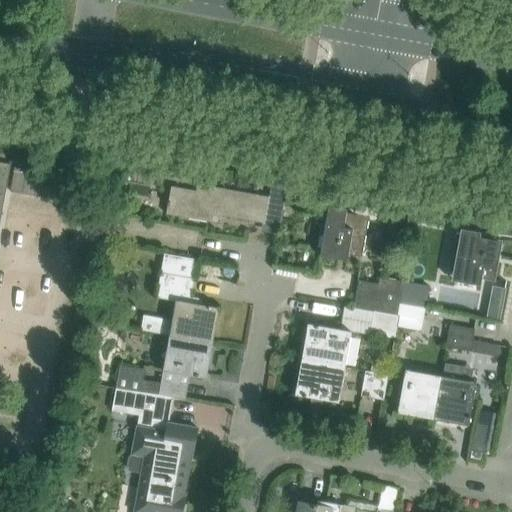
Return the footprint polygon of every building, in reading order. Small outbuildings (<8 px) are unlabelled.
[(0,218),(7,179),(10,165),(0,163),(0,218)] [(14,167),(10,191),(11,191),(46,198),(47,195),(51,173),(15,167),(14,167)] [(270,191),(286,194),(288,183),(272,180),(270,191)] [(218,224),(218,222),(216,222),(217,215),(264,223),(269,197),(198,184),(197,191),(171,186),(168,201),(167,201),(166,205),(167,206),(166,214),(207,222),(218,224)] [(321,249),(320,255),(320,256),(333,259),(334,259),(346,261),(347,261),(347,260),(348,254),(362,257),(369,217),(346,213),(347,209),(346,209),(346,210),(329,207),(330,206),(329,206),(328,210),(324,209),(323,210),(328,211),(321,248),(319,248),(319,249),(321,249)] [(451,273),(453,273),(452,280),(480,285),(481,278),(494,281),(501,241),(479,237),(480,233),(461,230),(461,233),(456,233),(456,234),(460,234),(454,272),(451,272),(451,273)] [(197,263),(164,257),(161,273),(194,279),(197,263)] [(190,302),(194,279),(161,273),(156,297),(175,301),(169,335),(213,343),(219,308),(190,302)] [(358,280),(353,308),(398,316),(400,304),(404,282),(378,277),(377,284),(358,280)] [(429,286),(404,282),(400,304),(426,309),(429,286)] [(400,304),(398,316),(395,328),(421,332),(426,309),(400,304)] [(308,324),(301,359),(345,367),(348,351),(350,351),(351,351),(353,351),(354,350),(355,349),(356,347),(357,346),(358,344),(358,343),(358,341),(357,340),(357,339),(356,337),(355,336),(354,335),(352,335),(351,334),(351,332),(369,334),(393,339),(395,328),(398,316),(353,308),(346,306),(344,306),(340,330),(308,324)] [(501,310),(487,308),(485,317),(499,320),(501,310)] [(449,324),(445,347),(471,352),(473,340),(475,329),(449,324)] [(161,383),(159,395),(173,397),(185,400),(185,398),(184,398),(187,384),(188,384),(188,383),(175,380),(177,373),(190,375),(207,379),(213,343),(169,335),(166,351),(160,355),(164,362),(163,371),(161,383)] [(339,403),(345,367),(301,359),(295,395),(339,403)] [(120,365),(116,387),(141,391),(143,380),(145,369),(120,365)] [(405,369),(397,413),(432,420),(440,376),(405,369)] [(388,375),(365,371),(361,396),(383,400),(388,375)] [(440,376),(432,420),(468,426),(476,382),(440,376)] [(173,397),(159,395),(140,391),(116,387),(112,409),(140,414),(132,454),(130,454),(129,457),(127,458),(125,465),(127,468),(126,472),(142,475),(134,511),(182,511),(185,496),(183,495),(190,454),(192,455),(192,454),(193,454),(198,428),(197,428),(196,432),(168,426),(173,397)] [(498,413),(477,409),(468,449),(471,450),(470,457),(480,459),(481,452),(490,454),(498,413)] [(397,508),(399,485),(385,484),(383,507),(397,508)] [(354,511),(355,507),(326,502),(325,506),(299,502),(297,511),(354,511)]
